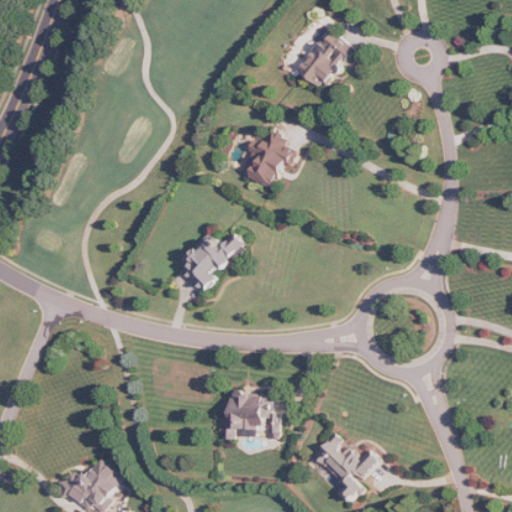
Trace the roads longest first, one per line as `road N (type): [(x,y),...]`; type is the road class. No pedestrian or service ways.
road 1 (track): [(195,511),(148,458),(119,331),(87,243),(108,201),(142,180),(176,127),(149,80),(150,45),(135,0)]
road 2 (residential): [(0,267),(60,302),(137,327),(261,343),(366,337)]
road 3 (residential): [(449,306),(427,286),(387,289),(368,310),(372,352),(396,370),(427,368),(449,349),(449,306)]
road 4 (residential): [(427,286),(453,190),(452,143),(432,73)]
road 5 (residential): [(60,302),(0,453)]
road 6 (tertiary): [(0,145),(60,0)]
road 7 (residential): [(427,368),(470,511)]
